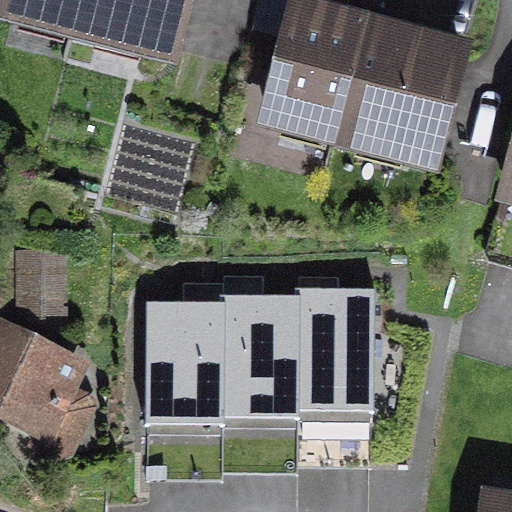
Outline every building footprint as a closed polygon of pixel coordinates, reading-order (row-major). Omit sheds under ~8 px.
[(188,0),(12,0),(8,15),(173,58),(188,0)] [(463,54),(299,11),(270,123),(434,166),(463,54)] [(511,184),(492,255),(511,260),(511,184)] [(26,317),(59,316),(59,253),(26,253),(26,317)] [(299,298),(299,399),(376,401),(378,295),(300,293),(299,298)] [(226,308),(225,407),(299,407),(299,399),(299,298),(225,298),(226,308)] [(148,307),(146,413),(225,414),(225,407),(226,308),(148,307)] [(0,414),(45,435),(79,370),(0,330),(0,414)]
